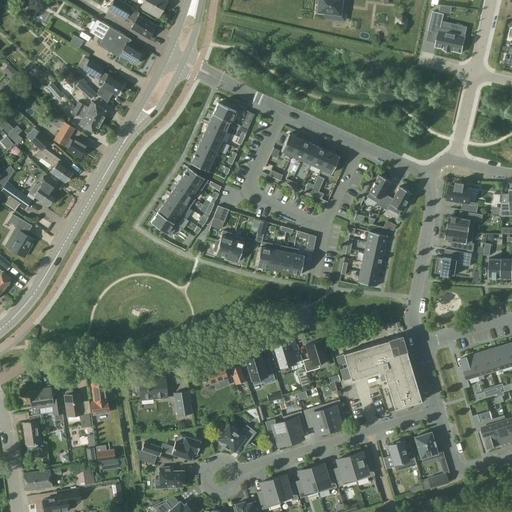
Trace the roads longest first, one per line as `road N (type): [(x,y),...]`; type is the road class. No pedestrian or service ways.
road 1 (residential): [(0,378),(29,364),(176,356),(307,308)]
road 2 (tertiary): [(0,330),(41,285),(129,131)]
road 3 (residential): [(221,477),(439,410)]
road 4 (residential): [(424,176),(432,192),(412,319),(419,345)]
road 5 (residential): [(283,109),(251,189),(324,227)]
road 6 (residential): [(439,410),(458,473),(511,457)]
